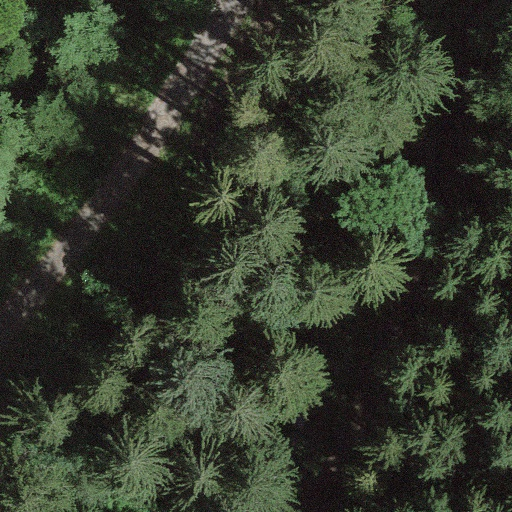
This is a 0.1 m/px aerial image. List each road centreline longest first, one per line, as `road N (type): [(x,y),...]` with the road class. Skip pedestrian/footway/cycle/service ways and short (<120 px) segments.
road 1 (track): [(298,0),(52,511)]
road 2 (track): [(245,0),(118,207),(0,333)]
